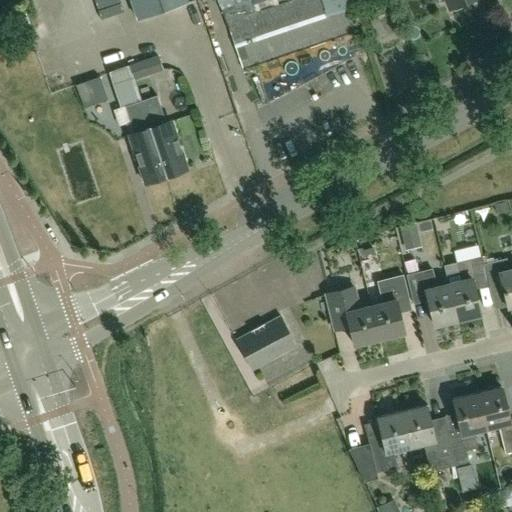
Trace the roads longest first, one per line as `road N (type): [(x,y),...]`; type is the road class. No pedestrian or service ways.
road 1 (tertiary): [(511,90),(25,353)]
road 2 (residential): [(337,386),(511,346)]
road 3 (secondary): [(77,511),(25,353)]
